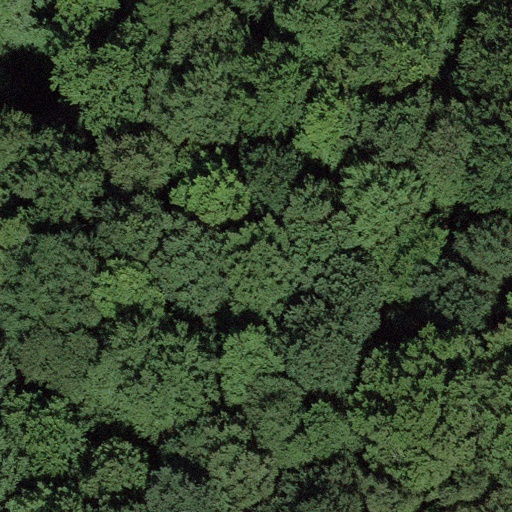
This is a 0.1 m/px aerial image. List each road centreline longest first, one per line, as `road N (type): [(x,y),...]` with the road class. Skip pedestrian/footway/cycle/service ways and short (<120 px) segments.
road 1 (track): [(0,364),(511,30)]
road 2 (track): [(225,0),(0,160)]
